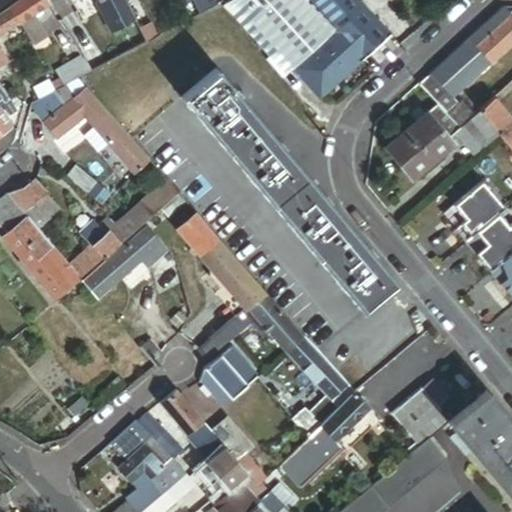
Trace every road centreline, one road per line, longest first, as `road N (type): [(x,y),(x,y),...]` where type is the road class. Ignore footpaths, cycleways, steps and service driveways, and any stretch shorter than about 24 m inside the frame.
road 1 (residential): [(480,0),(363,106),(350,130),(348,163),(355,200),(511,389)]
road 2 (unknown): [(349,151),(245,56)]
